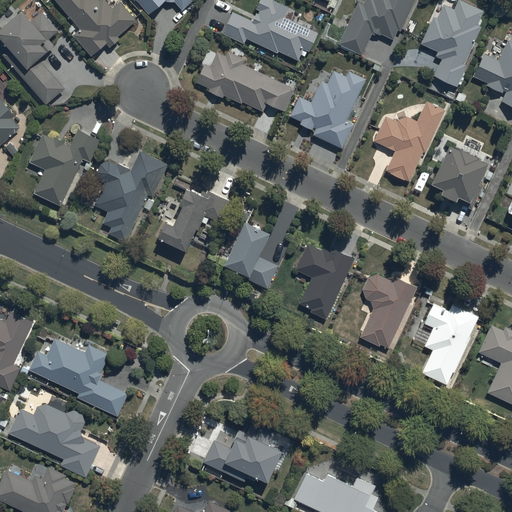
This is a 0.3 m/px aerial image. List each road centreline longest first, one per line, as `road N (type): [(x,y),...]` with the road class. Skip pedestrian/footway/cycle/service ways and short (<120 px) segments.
road 1 (residential): [(511,279),(196,132),(145,83)]
road 2 (tertiary): [(239,332),(511,459)]
road 3 (tertiary): [(452,464),(228,358)]
road 4 (residential): [(177,319),(0,236)]
road 5 (residential): [(193,363),(123,511)]
